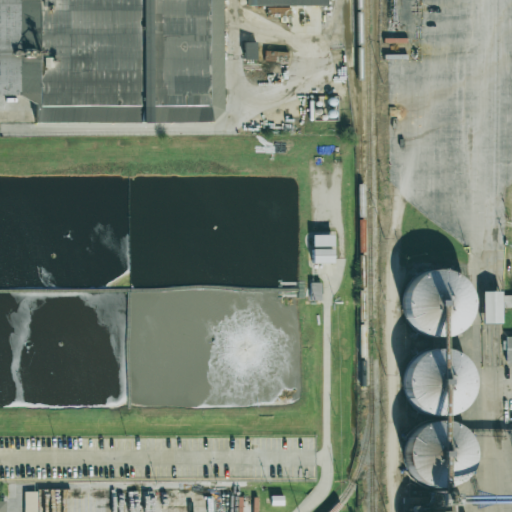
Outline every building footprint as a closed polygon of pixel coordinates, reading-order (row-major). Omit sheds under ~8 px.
[(243,59),(256,59),(256,42),(243,42),(243,59)] [(332,234),(311,235),(312,263),(332,263),(332,234)] [(468,274),(407,271),(404,333),(465,335),(468,274)] [(320,282),(309,283),(309,301),(320,300),(320,282)] [(501,323),(500,291),(482,291),(482,323),(501,323)] [(23,511),(36,511),(36,491),(24,492),(23,511)]
